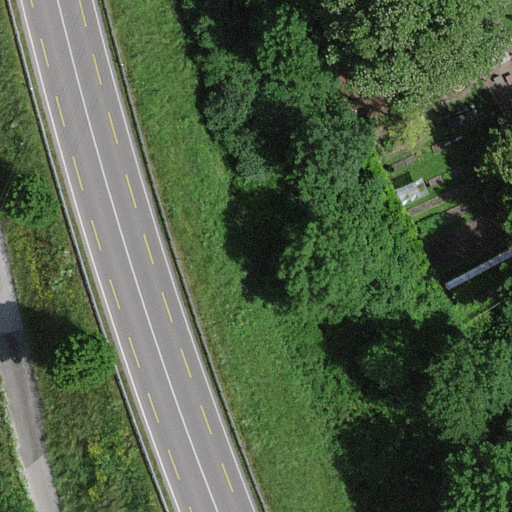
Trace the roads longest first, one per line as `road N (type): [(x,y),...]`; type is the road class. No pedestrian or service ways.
road 1 (primary): [(57,0),(130,274),(217,511)]
road 2 (unclassified): [(49,511),(4,345)]
